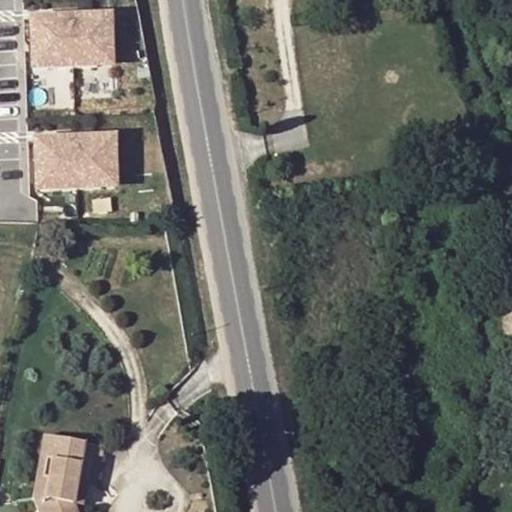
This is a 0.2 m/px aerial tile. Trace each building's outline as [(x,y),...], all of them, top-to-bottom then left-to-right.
[(109,14),(30,17),(32,53),(46,53),(47,67),(96,65),(95,52),(110,51),(109,14)] [(111,64),(110,51),(95,52),(96,65),(111,64)] [(46,53),(32,53),(32,67),(47,67),(46,53)] [(112,136),(33,139),(35,175),(50,175),(50,189),(99,187),(98,173),(114,173),(112,136)] [(115,186),(114,173),(98,173),(99,187),(115,186)] [(50,175),(35,175),(36,189),(50,189),(50,175)] [(74,511),(71,504),(71,502),(75,484),(93,488),(102,447),(45,435),(33,495),(39,511),(74,511)]
